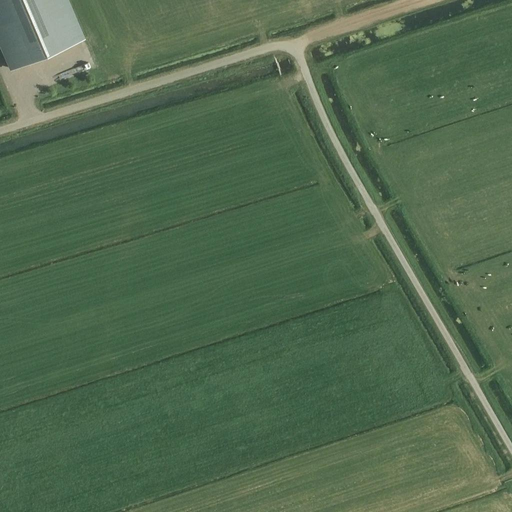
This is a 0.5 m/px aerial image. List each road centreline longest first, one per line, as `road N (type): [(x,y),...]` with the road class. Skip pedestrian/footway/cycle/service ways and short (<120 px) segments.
road 1 (unclassified): [(511,449),(358,184),(293,49)]
road 2 (unclassified): [(0,131),(274,46),(293,49)]
road 3 (track): [(422,0),(293,49)]
